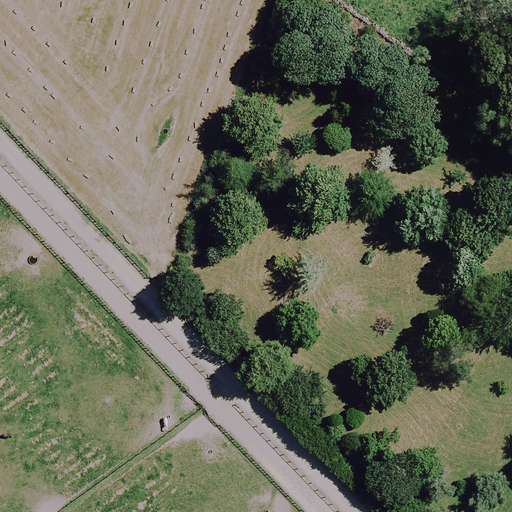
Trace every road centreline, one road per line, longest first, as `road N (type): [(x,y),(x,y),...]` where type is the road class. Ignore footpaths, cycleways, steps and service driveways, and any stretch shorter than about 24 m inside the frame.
road 1 (unknown): [(0,136),(359,511)]
road 2 (unknown): [(324,511),(0,177)]
